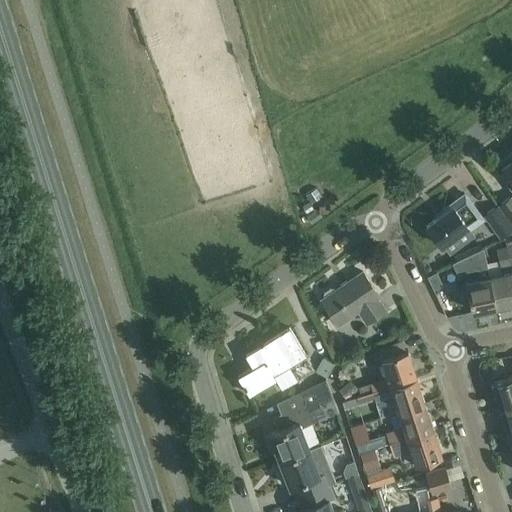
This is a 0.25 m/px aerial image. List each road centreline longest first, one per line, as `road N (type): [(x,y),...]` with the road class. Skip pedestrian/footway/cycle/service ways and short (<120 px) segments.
road 1 (primary): [(150,511),(0,28)]
road 2 (residential): [(243,511),(196,369),(198,342),(371,213)]
road 3 (unclassified): [(80,511),(0,297)]
road 4 (residential): [(371,213),(511,106)]
road 5 (residential): [(498,511),(444,349)]
road 6 (residential): [(444,349),(371,213)]
